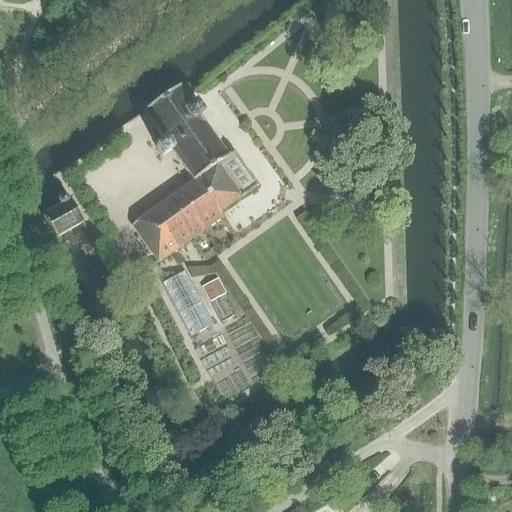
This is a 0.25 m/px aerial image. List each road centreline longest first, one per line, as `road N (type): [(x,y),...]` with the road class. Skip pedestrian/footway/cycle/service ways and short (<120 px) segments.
road 1 (tertiary): [(467,384),(478,176),(474,0)]
road 2 (unclassified): [(0,187),(54,360)]
road 3 (unclassified): [(272,511),(383,441)]
